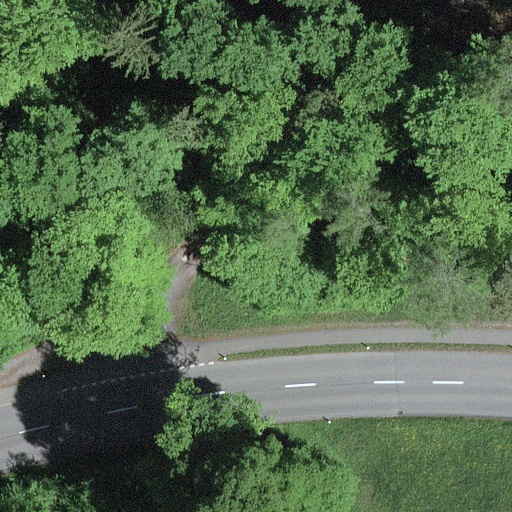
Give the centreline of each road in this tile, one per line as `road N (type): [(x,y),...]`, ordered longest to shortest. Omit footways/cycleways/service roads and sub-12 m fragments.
road 1 (track): [(449,0),(174,299),(0,400)]
road 2 (tertiary): [(0,425),(64,405),(313,381),(511,387)]
